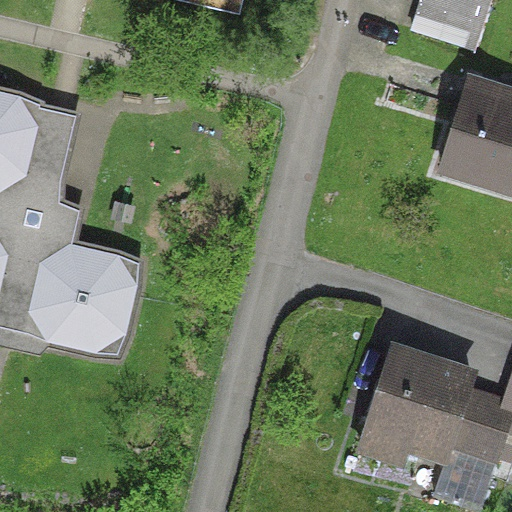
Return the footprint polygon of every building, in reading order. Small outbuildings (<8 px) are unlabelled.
[(171,0),(234,14),(237,0),(171,0)] [(485,0),(418,0),(408,32),(469,52),(485,0)] [(511,107),(488,100),(487,103),(461,95),(437,172),(511,195),(511,107)] [(65,248),(74,215),(52,208),(55,186),(22,179),(33,130),(35,109),(15,100),(0,96),(0,308),(24,314),(22,337),(42,345),(91,356),(113,358),(121,338),(132,289),(134,267),(114,259),(65,248)] [(511,465),(511,414),(510,414),(510,413),(462,397),(467,383),(388,357),(357,452),(397,465),(403,446),(443,459),(430,498),(454,505),(455,502),(477,509),(493,460),(511,465)]
